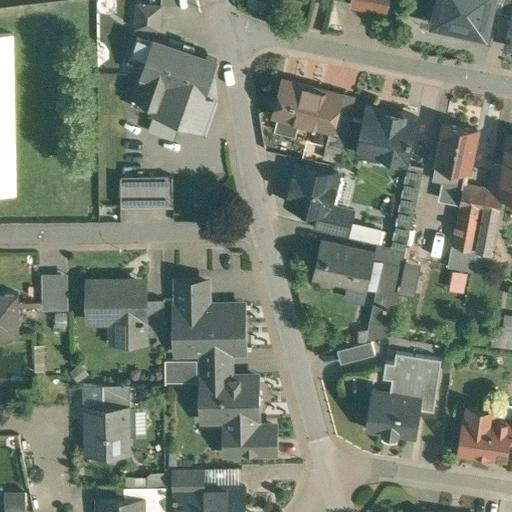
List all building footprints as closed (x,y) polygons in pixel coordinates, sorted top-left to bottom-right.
[(387,0),(352,0),(353,2),(352,5),(386,11),(387,0)] [(439,0),(435,22),(454,27),(455,29),(462,30),(464,29),(464,28),(486,33),(491,10),(493,0),(439,0)] [(504,0),(493,0),(491,10),(501,12),(504,0)] [(511,0),(504,0),(501,12),(511,14),(511,0)] [(161,7),(138,5),(138,9),(133,9),(133,5),(128,5),(128,8),(120,8),(118,27),(160,30),(161,7)] [(216,62),(154,39),(153,41),(149,40),(144,55),(147,56),(132,97),(156,106),(154,112),(201,129),(213,98),(211,82),(209,81),(216,62)] [(341,96),(284,81),(275,116),(330,130),(332,130),(337,112),(341,96)] [(417,117),(368,106),(358,151),(379,156),(377,162),(396,166),(405,161),(405,162),(408,159),(417,117)] [(337,112),(332,130),(330,130),(326,146),(342,151),(351,116),(337,112)] [(478,130),(444,123),(436,164),(433,178),(464,184),(464,183),(463,183),(466,171),(470,171),(478,130)] [(511,136),(510,136),(504,167),(502,179),(504,179),(502,190),(503,190),(503,194),(511,195),(511,136)] [(424,167),(409,163),(408,164),(402,195),(418,198),(424,167)] [(338,173),(297,164),(288,204),(319,211),(329,214),(330,206),(338,173)] [(504,167),(492,165),(488,187),(502,190),(504,179),(502,179),(504,167)] [(173,177),(121,177),(121,207),(173,207),(173,177)] [(488,187),(464,183),(464,184),(459,207),(483,211),(488,187)] [(502,190),(488,187),(483,211),(499,214),(503,194),(503,190),(502,190)] [(418,198),(402,195),(391,247),(406,250),(418,198)] [(354,212),(330,206),(329,214),(319,211),(315,229),(348,237),(354,212)] [(483,211),(459,207),(452,244),(476,249),(483,211)] [(499,214),(483,211),(476,249),(492,252),(499,214)] [(375,253),(322,240),(313,277),(367,289),(375,253)] [(391,247),(381,245),(378,260),(387,262),(403,266),(406,250),(391,247)] [(387,262),(369,341),(388,336),(403,266),(387,262)] [(146,285),(124,285),(124,282),(90,282),(90,321),(122,321),(122,341),(147,341),(147,336),(146,304),(146,285)] [(242,305),(207,306),(207,282),(179,283),(179,307),(177,307),(178,353),(204,352),(205,378),(229,378),(228,352),(243,351),(242,305)] [(18,293),(0,293),(0,336),(19,336),(18,293)] [(164,304),(146,304),(147,336),(165,336),(164,304)] [(511,329),(503,328),(500,345),(511,347),(511,329)] [(372,341),(360,344),(364,357),(375,354),(372,341)] [(360,344),(338,350),(341,363),(364,357),(360,344)] [(442,358),(397,351),(395,362),(386,361),(384,377),(393,378),(391,391),(422,396),(420,408),(434,410),(442,358)] [(197,360),(165,360),(165,382),(197,382),(197,360)] [(490,376),(458,371),(457,383),(488,388),(490,376)] [(205,378),(204,378),(204,399),(210,399),(210,420),(212,420),(215,422),(227,422),(227,453),(274,453),(274,427),(257,427),(256,406),(260,403),(260,393),(256,390),(256,377),(229,378),(205,378)] [(488,388),(457,383),(454,404),(467,406),(485,408),(486,404),(488,388)] [(136,385),(104,385),(104,408),(128,408),(128,409),(136,409),(136,385)] [(391,391),(373,388),(367,430),(386,433),(387,431),(413,435),(413,437),(415,437),(420,408),(422,396),(391,391)] [(485,408),(467,406),(460,453),(505,459),(511,414),(511,407),(486,404),(485,408)] [(104,408),(88,408),(89,432),(87,432),(88,453),(128,453),(128,409),(128,408),(104,408)] [(203,468),(174,468),(175,496),(187,496),(187,489),(204,488),(203,468)] [(166,511),(166,486),(124,487),(124,500),(143,500),(143,511),(166,511)] [(204,488),(187,489),(187,496),(187,511),(245,511),(245,499),(243,499),(243,489),(246,489),(246,487),(204,488)] [(124,500),(99,500),(99,511),(143,511),(143,500),(124,500)]
